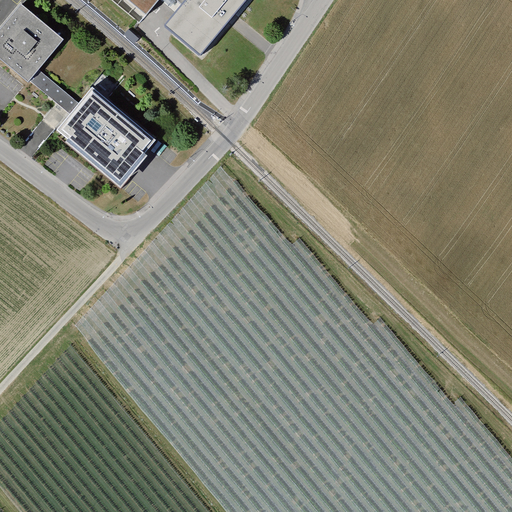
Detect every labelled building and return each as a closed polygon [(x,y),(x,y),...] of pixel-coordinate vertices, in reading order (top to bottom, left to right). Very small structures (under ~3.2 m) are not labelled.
[(127,0),(143,13),(154,0),(127,0)] [(190,0),(168,27),(203,56),(250,0),(190,0)] [(65,40),(22,5),(0,31),(0,59),(29,84),(31,82),(40,71),(65,40)] [(81,105),(40,71),(31,82),(72,116),(81,105)] [(159,143),(94,89),(81,105),(72,116),(58,132),(123,186),(159,143)]
